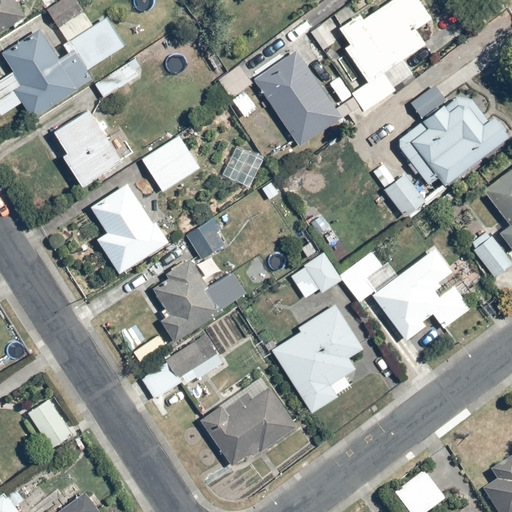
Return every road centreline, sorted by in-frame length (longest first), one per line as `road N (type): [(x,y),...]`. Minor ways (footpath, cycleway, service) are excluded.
road 1 (residential): [(170,511),(0,247)]
road 2 (residential): [(255,511),(511,336)]
